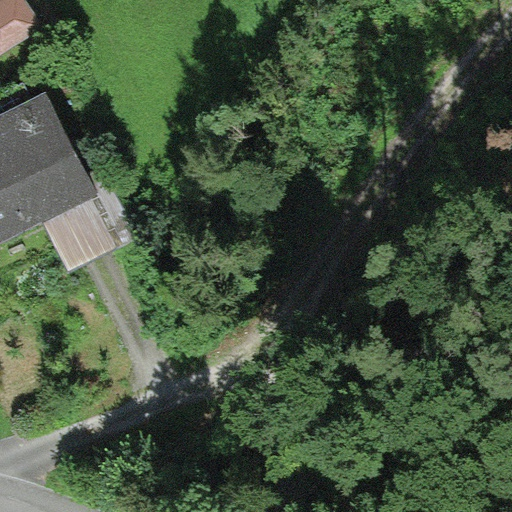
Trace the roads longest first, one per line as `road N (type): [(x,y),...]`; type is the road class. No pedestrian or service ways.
road 1 (track): [(0,488),(25,454),(212,372),(335,279),(357,209)]
road 2 (track): [(511,12),(470,41),(357,209)]
